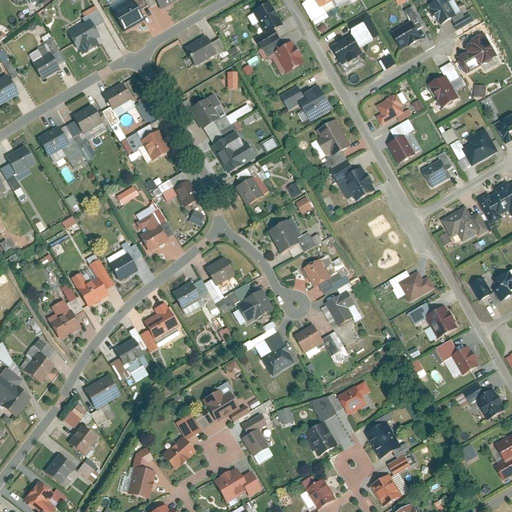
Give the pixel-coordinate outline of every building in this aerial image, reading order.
[(314,0),(321,9),(336,0),(314,0)] [(447,0),(437,0),(428,4),(440,25),(457,17),(447,0)] [(111,13),(122,31),(140,20),(130,2),(111,13)] [(255,38),(261,47),(278,37),(273,30),(276,28),(265,7),(251,15),(263,33),(255,38)] [(410,24),(393,33),(400,48),(420,37),(416,32),(424,27),(412,8),(403,12),(410,24)] [(469,14),(452,22),(456,31),(473,21),(469,14)] [(98,17),(74,31),(85,50),(85,49),(102,40),(97,31),(104,27),(98,17)] [(353,37),(331,49),(340,65),(361,53),(358,49),(372,41),(363,26),(351,32),(353,37)] [(494,51),(483,34),(467,43),(468,45),(466,45),(465,48),(465,51),(465,53),(457,59),(464,70),(494,51)] [(209,39),(189,50),(196,63),(216,52),(209,39)] [(282,47),(278,40),(260,50),(266,59),(274,55),(285,75),(303,65),(290,43),(282,47)] [(30,58),(42,80),(59,71),(47,48),(30,58)] [(0,56),(0,60),(10,78),(16,75),(4,54),(0,56)] [(390,55),(378,61),(383,70),(395,64),(390,55)] [(343,72),(362,64),(359,57),(341,65),(343,72)] [(460,79),(450,63),(439,70),(443,77),(428,86),(441,109),(458,98),(450,85),(460,79)] [(246,76),(252,73),(248,65),(242,68),(246,76)] [(237,90),(236,72),(225,72),(226,90),(237,90)] [(0,81),(0,99),(17,89),(9,76),(0,81)] [(124,84),(108,93),(115,105),(131,96),(124,84)] [(486,87),(474,86),(474,98),(486,98),(486,87)] [(299,89),(281,99),(287,110),(297,104),(307,120),(331,106),(319,89),(304,98),(299,89)] [(407,113),(396,94),(375,105),(380,115),(376,117),(381,127),(407,113)] [(206,99),(192,106),(204,128),(217,121),(206,99)] [(415,112),(423,109),(419,100),(411,104),(415,112)] [(224,116),(227,123),(251,113),(247,106),(224,116)] [(99,122),(91,108),(72,119),(80,133),(99,122)] [(511,116),(494,126),(504,145),(511,141),(511,116)] [(337,121),(316,132),(319,137),(315,140),(324,156),(329,153),(331,158),(327,160),(332,169),(348,159),(344,152),(352,147),(337,121)] [(58,128),(36,140),(46,156),(68,144),(58,128)] [(452,130),(441,135),(447,146),(449,145),(458,162),(465,158),(471,167),(499,152),(485,131),(468,139),(471,145),(464,149),(452,130)] [(158,133),(145,140),(155,157),(167,150),(158,133)] [(414,155),(404,136),(388,144),(398,163),(414,155)] [(224,137),(215,142),(231,171),(254,158),(246,144),(232,152),(225,138),(224,137)] [(264,152),(275,147),(272,139),(261,143),(264,152)] [(9,158),(17,171),(37,160),(29,146),(9,158)] [(453,168),(445,153),(437,157),(440,161),(421,172),(431,190),(450,179),(447,172),(453,168)] [(355,172),(348,160),(331,171),(350,205),(372,191),(359,170),(355,172)] [(252,177),(239,184),(251,204),(264,196),(252,177)] [(145,183),(148,190),(155,187),(152,180),(145,183)] [(174,187),(184,205),(197,198),(187,180),(174,187)] [(297,183),(286,187),(291,198),(301,194),(297,183)] [(511,186),(477,203),(490,227),(501,221),(498,214),(507,209),(511,217),(511,186)] [(120,206),(138,197),(133,187),(115,196),(120,206)] [(306,197),(294,203),(300,215),(312,208),(306,197)] [(146,219),(133,226),(144,247),(165,235),(160,226),(167,222),(158,205),(142,214),(146,219)] [(470,218),(465,208),(440,222),(451,240),(458,236),(462,243),(477,234),(479,237),(488,232),(478,214),(470,218)] [(192,211),(187,221),(199,226),(204,216),(192,211)] [(62,223),(66,229),(75,224),(71,217),(62,223)] [(286,223),(268,233),(279,253),(297,243),(286,223)] [(440,236),(444,244),(451,241),(446,233),(440,236)] [(0,244),(0,245),(4,252),(15,245),(11,238),(0,244)] [(107,265),(116,281),(138,267),(130,252),(107,265)] [(85,259),(87,264),(96,260),(94,255),(85,259)] [(207,268),(216,283),(234,272),(225,258),(207,268)] [(322,259),(304,269),(314,286),(332,276),(322,259)] [(511,270),(494,281),(498,288),(493,291),(500,303),(511,296),(511,270)] [(78,271),(67,277),(83,305),(107,292),(101,280),(87,287),(78,271)] [(407,272),(389,282),(394,290),(400,287),(409,302),(433,290),(427,279),(423,281),(418,272),(410,277),(407,272)] [(483,278),(470,285),(479,302),(492,294),(483,278)] [(254,293),(245,280),(222,296),(230,307),(243,298),(256,316),(270,307),(259,290),(254,293)] [(174,292),(183,307),(201,296),(192,281),(174,292)] [(67,303),(75,299),(68,284),(60,288),(67,303)] [(328,302),(338,320),(356,310),(347,292),(328,302)] [(444,308),(425,318),(438,341),(457,330),(444,308)] [(144,323),(152,339),(175,326),(166,311),(144,323)] [(55,337),(78,325),(70,313),(48,323),(55,337)] [(292,335),(300,352),(323,340),(314,324),(292,335)] [(424,331),(430,341),(436,338),(430,327),(424,331)] [(218,332),(222,342),(231,339),(227,329),(218,332)] [(293,363),(275,335),(263,343),(269,353),(260,358),(271,377),(293,363)] [(21,374),(34,385),(55,354),(37,341),(24,360),(29,364),(21,374)] [(133,342),(115,352),(120,362),(111,367),(117,378),(121,376),(124,381),(131,378),(127,369),(144,359),(133,342)] [(452,342),(435,350),(443,362),(451,358),(462,376),(478,368),(466,349),(458,353),(452,342)] [(234,361),(224,366),(229,376),(240,371),(234,361)] [(416,380),(426,375),(419,361),(409,365),(416,380)] [(0,405),(0,409),(13,419),(28,399),(14,389),(18,382),(3,371),(0,375),(0,397),(4,401),(0,405)] [(107,375),(88,387),(83,390),(95,409),(88,412),(94,422),(112,411),(106,401),(119,395),(107,375)] [(335,390),(314,402),(324,418),(340,408),(343,413),(361,402),(354,389),(339,398),(335,390)] [(475,400),(487,421),(505,411),(493,389),(475,400)] [(215,393),(203,400),(217,423),(229,415),(234,422),(248,413),(242,403),(234,409),(228,400),(221,404),(215,393)] [(255,397),(247,402),(251,409),(259,404),(255,397)] [(276,411),(280,426),(294,423),(290,408),(276,411)] [(184,440),(161,456),(173,472),(196,456),(185,442),(200,431),(188,414),(173,425),(184,440)] [(389,414),(376,422),(379,427),(365,435),(379,459),(393,451),(397,458),(410,451),(406,444),(398,448),(385,425),(392,421),(389,414)] [(250,437),(242,442),(251,456),(264,448),(256,434),(265,428),(261,420),(245,429),(250,437)] [(323,424),(307,433),(318,453),(334,443),(323,424)] [(67,444),(80,454),(93,436),(78,427),(67,444)] [(511,437),(493,447),(502,463),(494,468),(500,480),(511,472),(511,437)] [(470,445),(459,451),(465,463),(476,457),(470,445)] [(132,452),(122,496),(143,501),(149,474),(141,472),(145,455),(132,452)] [(45,474),(58,483),(69,466),(56,458),(45,474)] [(403,458),(388,467),(393,475),(408,466),(403,458)] [(98,477),(82,464),(76,473),(92,485),(98,477)] [(240,470),(212,486),(222,503),(243,491),(247,497),(259,490),(252,476),(246,480),(240,470)] [(388,476),(370,487),(383,508),(401,497),(388,476)] [(52,495),(38,483),(22,502),(33,511),(47,511),(42,507),(52,495)] [(323,485),(305,495),(313,510),(309,511),(317,511),(317,510),(333,501),(323,485)] [(454,511),(447,499),(436,505),(439,511),(454,511)]
